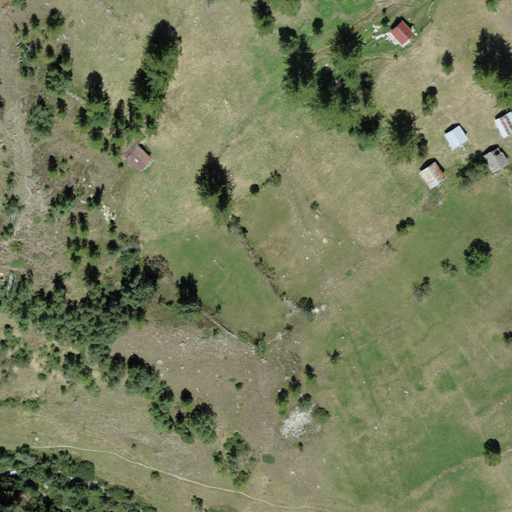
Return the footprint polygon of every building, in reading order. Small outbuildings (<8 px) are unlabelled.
[(420,33),(407,21),(397,32),(409,44),(414,38),(420,33)] [(511,111),(500,119),(509,134),(511,132),(511,111)] [(470,138),(462,125),(450,133),(459,146),(464,142),(470,138)] [(153,157),(142,147),(133,156),(144,167),(148,162),(153,157)] [(510,161),(501,147),(489,155),(498,168),(504,164),(510,161)] [(448,177),(438,163),(425,173),(436,186),(442,181),(448,177)]
